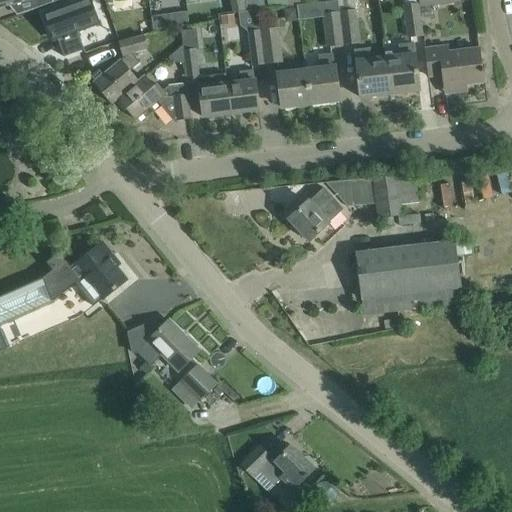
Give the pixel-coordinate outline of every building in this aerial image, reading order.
[(0,0),(0,7),(29,0),(35,0),(37,9),(62,0),(0,0)] [(231,0),(233,13),(265,9),(263,0),(231,0)] [(287,0),(267,0),(269,9),(288,6),(287,0)] [(45,17),(53,39),(53,40),(57,39),(64,58),(84,50),(77,31),(97,23),(89,1),(70,7),(69,5),(59,8),(60,11),(45,17)] [(409,37),(422,35),(418,4),(405,5),(409,37)] [(297,8),(284,10),(285,19),(289,22),(298,21),(297,8)] [(339,13),(343,45),(358,43),(355,11),(339,13)] [(343,45),(339,13),(323,15),(327,47),(343,45)] [(234,15),(221,17),(222,25),(235,23),(234,15)] [(252,65),(264,64),(260,34),(260,31),(248,32),(252,65)] [(260,34),(264,64),(282,62),(278,32),(260,34)] [(109,70),(94,83),(112,105),(119,100),(139,82),(130,72),(141,63),(133,54),(147,50),(144,38),(122,45),(125,57),(109,70)] [(385,58),(390,95),(419,91),(414,45),(400,46),(401,56),(385,58)] [(425,49),(427,65),(429,77),(442,76),(444,88),(484,83),(482,73),(484,73),(483,69),(482,69),(479,49),(441,54),(440,47),(425,49)] [(196,50),(183,52),(187,86),(199,84),(200,84),(199,78),(196,50)] [(390,95),(385,58),(370,60),(369,51),(355,52),(360,98),(390,95)] [(306,70),(310,104),(339,101),(335,67),(306,70)] [(310,104),(306,70),(277,74),(282,108),(310,104)] [(241,83),(227,85),(231,114),(259,111),(254,71),(239,73),(241,83)] [(200,84),(199,84),(203,118),(231,114),(227,85),(226,74),(199,78),(200,84)] [(139,82),(119,100),(136,121),(158,102),(174,121),(190,119),(188,99),(186,85),(169,87),(163,91),(157,85),(154,87),(146,77),(145,77),(139,82)] [(400,202),(397,176),(326,183),(347,208),(400,202)] [(309,242),(344,210),(324,188),(309,202),(289,220),(309,242)] [(469,240),(454,242),(355,253),(363,315),(462,304),(456,257),(471,255),(469,240)] [(42,279),(0,297),(0,334),(5,347),(87,312),(93,307),(127,280),(110,259),(113,256),(103,243),(71,268),(66,262),(57,269),(56,268),(52,271),(42,279)] [(59,253),(46,263),(52,271),(56,268),(57,269),(66,262),(59,253)] [(153,322),(128,333),(129,336),(132,353),(137,352),(150,366),(161,355),(178,372),(184,365),(199,351),(196,348),(197,345),(191,339),(187,340),(169,321),(159,331),(155,326),(153,322)] [(199,401),(216,384),(198,366),(181,383),(199,401)] [(259,448),(245,462),(241,466),(259,483),(264,479),(273,488),(280,481),(291,492),(314,468),(292,446),(275,463),(259,448)] [(335,506),(313,485),(302,496),(315,510),(335,506)]
